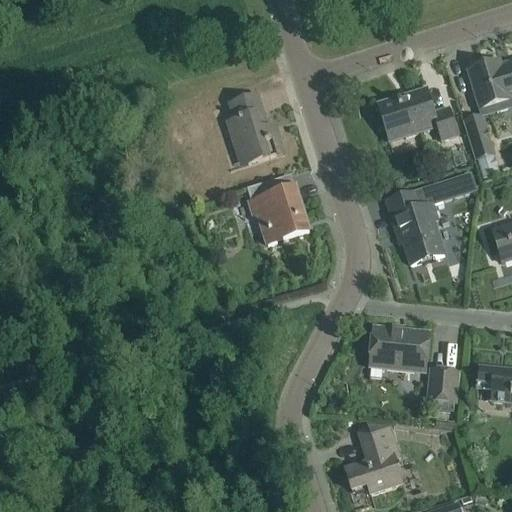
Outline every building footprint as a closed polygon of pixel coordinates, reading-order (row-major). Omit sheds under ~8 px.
[(467,74),(479,112),(492,108),(495,115),(511,109),(510,103),(511,101),(511,66),(501,69),(500,64),(467,74)] [(433,115),(426,91),(376,107),(389,146),(436,131),(440,144),(457,139),(448,111),(433,115)] [(266,127),(257,97),(228,106),(233,122),(226,125),(236,156),(241,169),(283,156),(273,125),(266,127)] [(493,156),(481,118),(462,124),(474,162),(475,162),(480,179),(497,173),(492,157),(493,156)] [(308,235),(294,189),(268,197),(264,185),(246,191),(250,204),(248,205),(253,221),(258,219),(267,248),(308,235)] [(399,234),(410,269),(444,258),(433,224),(436,223),(431,208),(418,212),(413,196),(385,205),(395,235),(399,234)] [(511,227),(492,234),(501,266),(511,262),(511,227)] [(373,333),(369,368),(424,374),(427,338),(373,333)] [(490,389),(489,404),(511,405),(511,372),(478,369),(476,388),(490,389)] [(431,374),(428,402),(454,405),(457,377),(431,374)] [(351,493),(353,493),(355,500),(368,495),(369,498),(402,487),(394,463),(399,461),(388,430),(366,428),(356,435),(365,462),(343,469),(351,493)]
